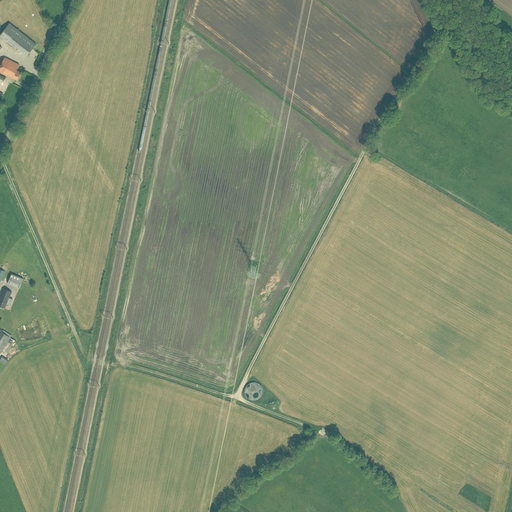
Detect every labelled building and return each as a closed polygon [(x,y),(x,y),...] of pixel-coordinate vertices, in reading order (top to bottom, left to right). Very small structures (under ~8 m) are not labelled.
[(10,23),(0,35),(26,56),(36,43),(10,23)] [(4,57),(0,65),(0,71),(12,77),(13,77),(17,79),(20,71),(16,69),(19,64),(4,57)] [(19,288),(23,278),(11,273),(7,283),(19,288)] [(7,303),(12,292),(3,288),(0,295),(0,305),(5,307),(7,303)] [(0,352),(10,337),(2,331),(0,334),(0,352)]
